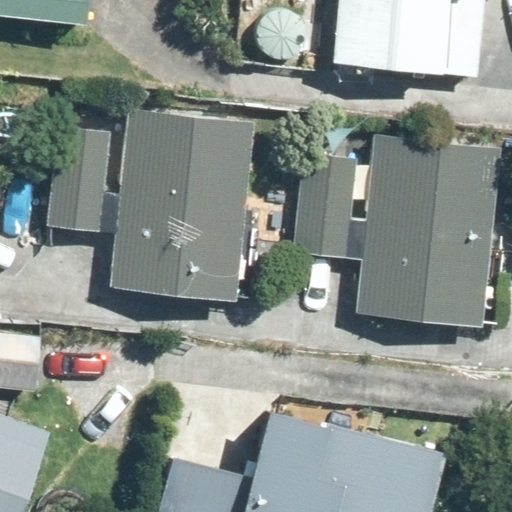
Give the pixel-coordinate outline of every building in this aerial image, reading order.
[(0,0),(0,28),(97,40),(101,0),(0,0)] [(345,0),(340,72),(452,85),(452,80),(484,84),(489,1),(480,0),(345,0)] [(52,236),(121,242),(116,296),(241,307),(258,129),(135,116),(128,203),(109,201),(114,139),(62,134),(52,236)] [(305,199),(304,220),(301,261),(369,267),(364,321),(489,333),(505,152),(383,141),(375,228),(356,227),(362,165),(310,159),(305,199)] [(286,197),(284,218),(304,220),(305,199),(286,197)] [(0,390),(42,395),(48,342),(0,336),(0,390)] [(0,420),(0,511),(34,511),(60,443),(0,420)] [(279,426),(257,511),(442,511),(453,470),(279,426)] [(182,460),(164,511),(239,511),(249,485),(182,460)]
